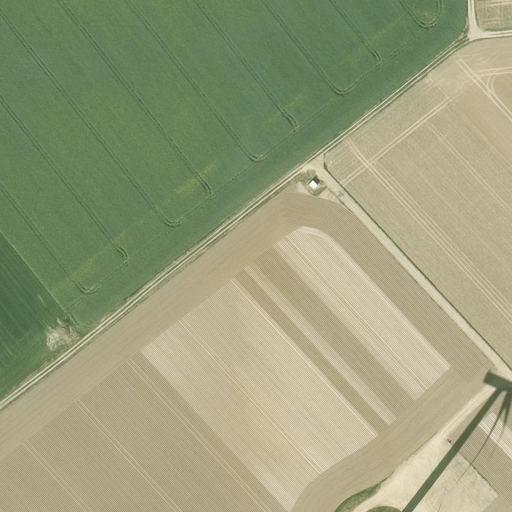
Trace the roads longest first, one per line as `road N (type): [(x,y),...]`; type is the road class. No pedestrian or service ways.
road 1 (track): [(0,406),(470,33)]
road 2 (track): [(511,379),(309,160)]
